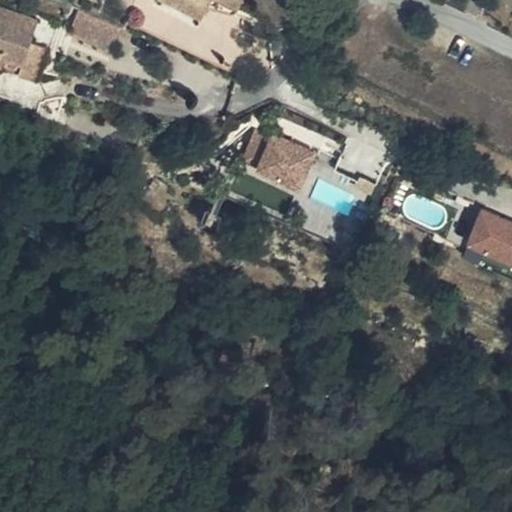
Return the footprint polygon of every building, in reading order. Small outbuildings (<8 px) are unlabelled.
[(236,12),(238,9),(220,0),(198,0),(208,5),(236,12)] [(220,0),(238,9),(241,0),(220,0)] [(37,20),(0,5),(0,74),(2,76),(6,65),(34,76),(46,47),(29,40),(37,20)] [(123,26),(82,8),(73,31),(114,48),(123,26)] [(277,130),(262,163),(304,182),(319,149),(277,130)] [(511,216),(486,205),(466,250),(511,270),(511,216)]
